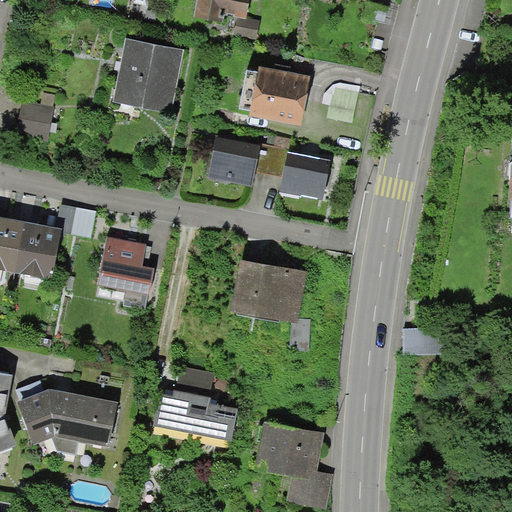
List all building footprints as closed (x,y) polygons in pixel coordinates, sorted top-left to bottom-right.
[(246,0),(195,0),(191,20),(216,25),(219,14),(237,18),(232,36),(254,41),(258,24),(242,20),(246,0)] [(393,8),(363,1),(359,20),(388,27),(393,8)] [(183,52),(125,40),(111,104),(170,116),(183,52)] [(298,125),(305,81),(247,67),(238,114),(298,125)] [(74,81),(29,71),(18,121),(63,130),(74,81)] [(359,93),(332,87),(325,118),(352,125),(359,93)] [(511,115),(509,115),(503,211),(511,211),(511,115)] [(332,159),(215,137),(208,178),(252,186),(254,172),(279,177),(276,192),(325,201),(332,159)] [(54,228),(0,218),(0,267),(2,268),(49,276),(57,233),(72,236),(77,206),(58,202),(54,228)] [(144,243),(106,235),(95,284),(147,296),(153,268),(139,265),(144,243)] [(227,312),(293,322),(301,269),(236,259),(227,312)] [(309,325),(293,322),(289,347),(305,349),(309,325)] [(171,393),(158,390),(150,425),(230,444),(238,409),(209,402),(212,390),(228,394),(230,383),(176,371),(171,393)] [(0,450),(11,447),(1,417),(9,375),(0,373),(0,450)] [(45,390),(14,399),(27,440),(49,433),(55,452),(77,456),(79,442),(107,447),(115,403),(45,390)] [(321,437),(260,420),(248,465),(288,476),(281,501),(322,511),(331,482),(310,477),(321,437)]
